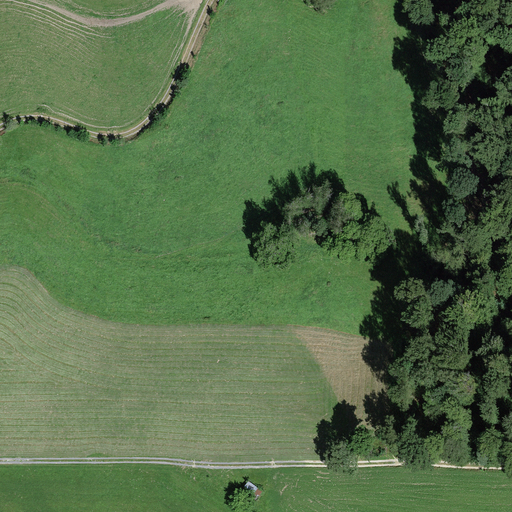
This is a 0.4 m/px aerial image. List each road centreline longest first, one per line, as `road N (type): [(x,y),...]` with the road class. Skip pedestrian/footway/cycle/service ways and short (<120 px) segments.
road 1 (track): [(511,465),(0,462)]
road 2 (track): [(0,130),(43,119),(105,139),(139,129),(169,90),(209,0)]
